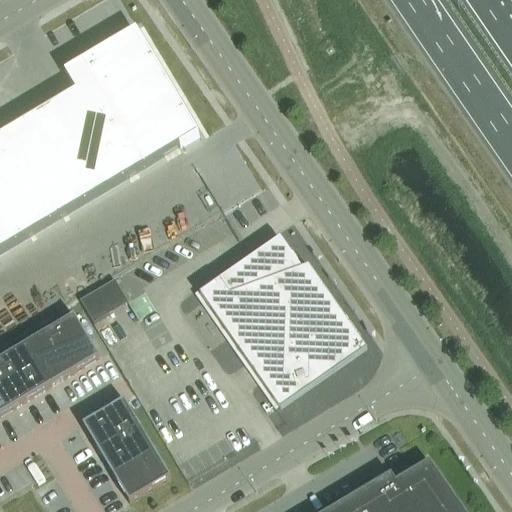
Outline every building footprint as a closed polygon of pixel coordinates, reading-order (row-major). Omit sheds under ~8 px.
[(77,95),(0,141),(0,257),(199,139),(137,34),(66,76),(77,95)] [(251,259),(196,298),(276,414),(279,412),(281,415),(286,412),(368,355),(310,271),(306,273),(292,252),(288,253),(281,243),(254,261),(252,258),(251,259)] [(103,291),(81,304),(94,326),(116,313),(103,291)] [(75,376),(100,361),(75,320),(50,335),(75,376)] [(50,335),(24,350),(49,391),(75,376),(50,335)] [(49,391),(24,350),(0,364),(0,366),(24,406),(49,391)] [(0,366),(0,420),(24,406),(0,366)] [(99,455),(141,430),(125,404),(84,429),(99,455)] [(115,481),(156,456),(141,430),(99,455),(115,481)] [(130,507),(172,482),(156,456),(115,481),(130,507)] [(459,511),(448,495),(450,494),(438,477),(436,479),(429,469),(413,478),(412,477),(406,480),(407,482),(396,489),(392,481),(376,491),(375,489),(369,492),(370,494),(340,511),(459,511)]
